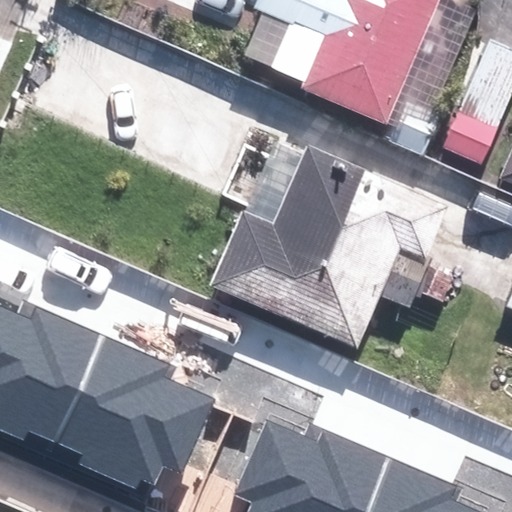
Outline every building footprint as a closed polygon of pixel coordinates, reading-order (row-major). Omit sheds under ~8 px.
[(261,0),(262,0),(300,16),(280,61),(313,75),(309,85),(392,121),(444,0),(261,0)] [(483,158),(511,96),(511,40),(500,35),(449,142),(483,158)] [(383,296),(411,309),(419,292),(427,295),(439,267),(424,261),(449,204),(308,143),(272,223),(243,210),(210,285),(360,350),(383,296)] [(511,308),(511,283),(503,304),(511,308)] [(28,431),(55,442),(103,335),(36,305),(30,320),(0,306),(0,431),(24,442),(28,431)] [(79,465),(135,490),(140,479),(154,485),(162,466),(181,474),(214,398),(166,376),(171,365),(103,335),(55,442),(84,455),(79,465)] [(362,511),(387,455),(321,426),(314,441),(265,419),(233,492),(252,500),(246,511),(362,511)] [(484,511),(450,497),(456,485),(387,455),(362,511),(484,511)]
